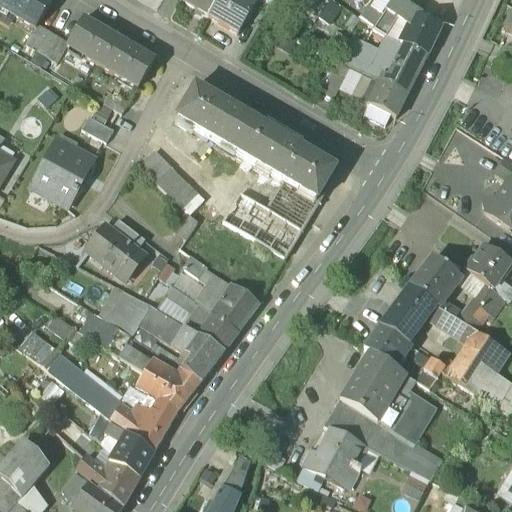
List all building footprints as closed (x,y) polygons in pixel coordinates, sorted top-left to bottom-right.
[(53,5),(44,0),(0,0),(0,10),(36,32),(37,33),(39,29),(53,5)] [(220,0),(183,0),(182,3),(209,20),(220,0)] [(256,9),(242,0),(220,0),(209,20),(238,38),(256,9)] [(260,0),(259,2),(272,10),(277,0),(260,0)] [(326,0),(293,0),(289,6),(329,31),(342,10),(326,0)] [(421,18),(395,0),(393,0),(384,14),(397,23),(407,30),(408,30),(416,20),(418,22),(421,18)] [(381,18),(368,9),(358,24),(372,33),(381,18)] [(397,23),(384,14),(381,18),(372,33),(372,34),(385,42),(397,23)] [(439,31),(418,22),(416,20),(408,30),(407,30),(398,47),(404,50),(404,49),(426,60),(427,60),(440,33),(439,32),(439,31)] [(154,64),(83,23),(70,46),(67,51),(68,52),(138,92),(154,64)] [(59,41),(39,29),(37,33),(36,32),(27,48),(48,60),(59,41)] [(70,46),(59,41),(48,60),(59,66),(68,52),(67,51),(70,46)] [(374,70),(356,61),(351,73),(365,79),(378,86),(382,79),(388,82),(404,50),(398,47),(385,42),(374,70)] [(426,60),(404,49),(404,50),(388,82),(410,93),(426,60)] [(365,79),(351,73),(339,94),(354,101),(365,79)] [(378,86),(365,79),(354,101),(367,108),(378,86)] [(388,82),(382,79),(378,86),(406,100),(410,93),(388,82)] [(406,100),(378,86),(367,108),(370,110),(392,120),(395,122),(406,100)] [(332,173),(195,90),(177,123),(284,188),(316,207),(335,174),(333,173),(332,173)] [(129,108),(110,96),(104,107),(122,119),(129,108)] [(392,120),(370,110),(365,120),(387,130),(392,120)] [(115,135),(91,122),(84,134),(107,148),(115,135)] [(95,164),(59,144),(32,193),(68,213),(95,164)] [(0,189),(15,165),(0,156),(0,189)] [(204,205),(153,156),(138,171),(185,217),(187,220),(204,205)] [(511,169),(504,164),(493,180),(506,189),(511,193),(511,169)] [(316,207),(284,188),(268,216),(302,237),(318,209),(316,207)] [(266,200),(247,189),(241,199),(260,210),(266,200)] [(511,193),(506,189),(496,203),(489,203),(483,211),(486,217),(511,235),(511,193)] [(260,210),(241,199),(226,227),(286,265),(302,237),(268,216),(260,210)] [(185,217),(172,237),(184,245),(196,227),(187,220),(185,217)] [(144,245),(117,225),(110,236),(136,257),(144,245)] [(110,236),(107,234),(89,258),(112,276),(114,273),(127,284),(143,263),(136,257),(110,236)] [(511,269),(484,251),(477,262),(476,260),(464,277),(472,283),(473,284),(484,292),(491,297),(511,269)] [(207,273),(189,261),(181,273),(198,284),(205,275),(207,273)] [(459,282),(431,261),(409,291),(436,311),(459,282)] [(232,292),(205,275),(198,284),(205,289),(224,302),(232,292)] [(484,292),(473,284),(468,290),(480,298),(484,292)] [(224,302),(205,289),(193,306),(212,319),(212,320),(224,302)] [(258,309),(231,289),(231,290),(232,291),(224,302),(212,320),(238,337),(258,310),(258,309)] [(189,304),(170,291),(164,299),(155,314),(183,331),(191,319),(183,313),(187,307),(189,304)] [(436,311),(409,291),(379,332),(407,349),(426,324),(436,311)] [(480,298),(459,325),(471,334),(483,319),(489,324),(503,306),(491,297),(484,292),(480,298)] [(125,297),(107,326),(130,342),(138,330),(151,311),(125,297)] [(151,311),(138,330),(171,350),(183,331),(155,314),(151,311)] [(453,322),(436,311),(426,324),(470,349),(477,338),(471,334),(459,325),(453,322)] [(117,333),(89,316),(78,336),(104,355),(117,333)] [(212,320),(212,319),(207,326),(197,340),(223,355),(238,337),(212,320)] [(199,320),(189,335),(196,339),(197,340),(207,326),(199,320)] [(72,333),(56,322),(48,334),(63,345),(72,333)] [(189,335),(183,331),(171,350),(183,358),(196,339),(189,335)] [(407,349),(379,332),(364,354),(368,357),(392,372),(407,349)] [(130,342),(117,333),(104,355),(115,362),(121,354),(130,342)] [(497,352),(477,338),(470,349),(455,371),(447,383),(468,397),(469,396),(482,375),(497,352)] [(57,355),(36,339),(22,356),(45,373),(57,355)] [(197,340),(196,339),(183,358),(188,361),(180,374),(199,386),(208,374),(223,355),(197,340)] [(143,367),(121,354),(115,362),(138,376),(143,367)] [(392,372),(368,357),(338,405),(376,428),(413,451),(436,415),(408,398),(415,386),(392,372)] [(143,367),(138,376),(143,379),(151,364),(146,361),(143,367)] [(102,398),(55,364),(46,374),(91,409),(102,398)] [(181,382),(151,364),(143,379),(137,390),(164,407),(178,415),(198,388),(184,379),(181,382)] [(455,371),(446,364),(442,371),(444,373),(440,379),(447,383),(455,371)] [(442,371),(432,365),(425,376),(437,384),(440,379),(444,373),(442,371)] [(510,390),(482,375),(469,396),(496,412),(510,390)] [(134,421),(102,398),(91,409),(123,434),(124,435),(134,421)] [(376,428),(338,405),(323,431),(328,434),(362,451),(376,428)] [(134,421),(124,435),(126,438),(153,459),(178,415),(164,407),(154,422),(140,413),(134,421)] [(105,424),(91,413),(83,424),(96,435),(105,424)] [(77,425),(63,415),(48,431),(78,459),(91,441),(84,434),(77,425)] [(413,451),(376,428),(362,451),(366,453),(429,486),(439,467),(413,451)] [(123,434),(116,446),(120,449),(126,438),(124,435),(123,434)] [(362,451),(328,434),(316,458),(311,456),(302,472),(344,494),(354,475),(358,477),(359,474),(356,472),(366,453),(362,451)] [(511,450),(511,447),(495,437),(488,448),(506,459),(511,450)] [(120,449),(117,454),(109,467),(115,470),(139,483),(153,459),(126,438),(120,449)] [(57,462),(36,443),(28,451),(49,471),(57,462)] [(23,445),(0,470),(0,483),(19,503),(28,493),(49,471),(28,451),(23,445)] [(108,480),(86,462),(76,474),(100,494),(108,480)] [(108,480),(100,494),(121,511),(123,511),(140,483),(139,483),(115,470),(108,480)] [(89,489),(76,480),(62,497),(76,508),(89,489)] [(19,503),(0,483),(0,511),(11,511),(15,508),(17,506),(19,503)] [(118,511),(89,489),(76,508),(73,511),(118,511)] [(224,490),(210,511),(233,511),(240,498),(224,490)] [(37,502),(28,493),(19,503),(17,506),(23,511),(29,511),(31,510),(34,511),(38,508),(35,505),(37,502)] [(480,511),(458,500),(452,511),(480,511)]
